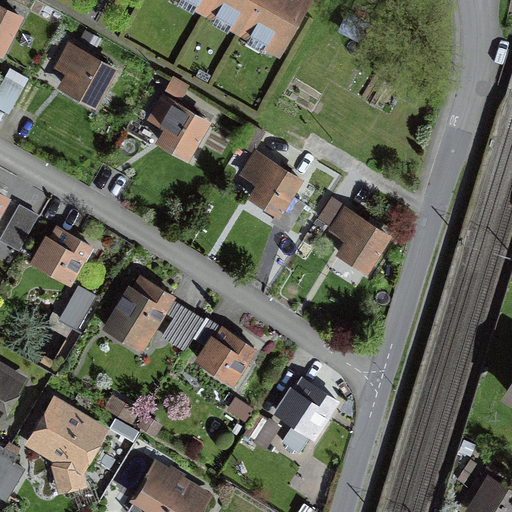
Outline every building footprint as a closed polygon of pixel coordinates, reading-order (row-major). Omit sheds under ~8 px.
[(195,0),(278,46),(304,0),(195,0)] [(20,15),(0,4),(0,51),(1,52),(20,15)] [(347,13),(340,28),(359,38),(366,23),(347,13)] [(114,67),(69,43),(57,65),(75,75),(67,89),(94,103),(114,67)] [(207,120),(163,95),(150,117),(168,127),(160,141),(186,156),(207,120)] [(252,124),(241,143),(252,150),(263,131),(252,124)] [(304,203),(289,194),(299,178),(256,151),(243,173),(260,183),(252,197),(277,212),(273,219),(288,229),(304,203)] [(37,214),(20,205),(1,238),(18,248),(37,214)] [(388,234),(345,207),(332,228),(349,239),(340,253),(366,269),(388,234)] [(47,238),(34,260),(69,280),(89,245),(57,226),(49,239),(47,238)] [(140,275),(132,288),(130,286),(107,325),(142,346),(172,294),(140,275)] [(79,285),(69,302),(86,311),(96,295),(79,285)] [(212,337),(199,359),(232,380),(254,346),(223,326),(214,339),(212,337)] [(0,415),(21,380),(0,366),(0,415)] [(299,451),(312,432),(312,433),(335,399),(303,378),(295,391),(292,389),(279,411),(295,421),(283,440),(299,451)] [(31,441),(59,458),(55,464),(61,488),(83,483),(79,468),(103,429),(56,400),(31,441)] [(258,411),(244,433),(255,440),(269,418),(258,411)] [(3,448),(0,454),(0,489),(8,494),(20,473),(10,467),(16,456),(3,448)] [(511,511),(511,491),(497,482),(504,470),(491,462),(481,478),(488,482),(471,508),(477,511),(511,511)] [(185,487),(184,483),(179,480),(175,481),(169,476),(168,473),(155,465),(135,498),(148,506),(149,511),(196,511),(206,496),(193,488),(189,489),(185,487)]
